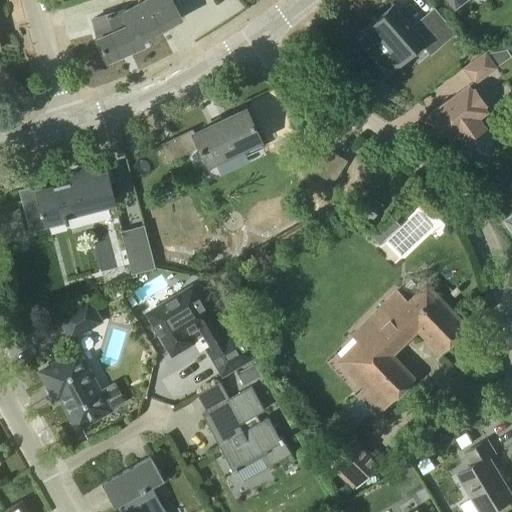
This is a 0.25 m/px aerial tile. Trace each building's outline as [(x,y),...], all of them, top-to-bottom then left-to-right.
[(146,0),(125,12),(125,10),(93,19),(99,38),(98,38),(108,61),(145,45),(142,39),(182,18),(172,0),(146,0)] [(383,70),(388,75),(426,42),(434,52),(456,32),(435,8),(413,26),(406,19),(404,21),(398,14),(400,12),(394,5),(362,33),(371,43),(365,48),(378,62),(377,62),(380,65),(379,66),(383,70)] [(502,50),(487,54),(496,66),(507,58),(511,56),(507,49),(502,50)] [(465,68),(475,83),(496,67),(496,66),(487,54),(486,53),(465,68)] [(366,95),(377,84),(366,72),(352,85),(366,95)] [(489,74),(477,82),(490,102),(502,94),(489,74)] [(473,90),(469,85),(430,113),(434,118),(431,120),(442,136),(445,134),(449,139),(458,133),(465,142),(469,140),(471,143),(476,142),(479,140),(482,137),(484,133),(482,130),(486,127),(479,118),(488,111),(485,106),(487,105),(475,89),(473,90)] [(243,148),(246,155),(263,147),(260,140),(261,139),(247,109),(195,134),(193,130),(161,145),(169,161),(200,146),(208,165),(243,148)] [(325,147),(311,169),(333,183),(347,161),(325,147)] [(67,214),(116,201),(107,173),(95,177),(91,167),(81,169),(82,180),(46,189),(44,183),(19,190),(30,232),(48,228),(47,224),(68,219),(67,214)] [(367,195),(357,210),(372,220),(382,205),(367,195)] [(121,232),(132,274),(155,268),(144,225),(121,232)] [(375,227),(367,235),(380,247),(387,240),(375,227)] [(372,382),(358,396),(376,415),(414,378),(391,354),(417,328),(440,352),(467,326),(426,285),(408,303),(397,291),(353,335),(364,347),(350,360),(372,382)] [(208,349),(223,375),(255,356),(239,330),(229,336),(208,301),(203,304),(193,286),(148,313),(173,354),(193,342),(191,339),(190,340),(186,334),(200,326),(212,346),(208,349)] [(106,292),(111,300),(120,295),(116,287),(106,292)] [(89,300),(60,316),(71,337),(101,321),(89,300)] [(77,428),(111,410),(125,402),(115,383),(100,390),(78,350),(40,371),(50,388),(54,385),(77,428)] [(238,374),(243,385),(260,376),(255,365),(238,374)] [(252,386),(239,393),(229,376),(197,394),(207,411),(202,413),(234,471),(267,453),(273,464),(292,454),(282,435),(280,437),(268,416),(260,421),(256,415),(265,410),(252,386)] [(353,435),(326,464),(354,491),(380,464),(353,435)] [(472,465),(458,474),(480,511),(487,511),(511,497),(511,496),(489,457),(495,453),(488,440),(465,454),(472,465)] [(166,511),(153,487),(164,481),(151,456),(102,483),(115,508),(120,505),(123,511),(166,511)] [(26,511),(21,502),(3,511),(26,511)]
